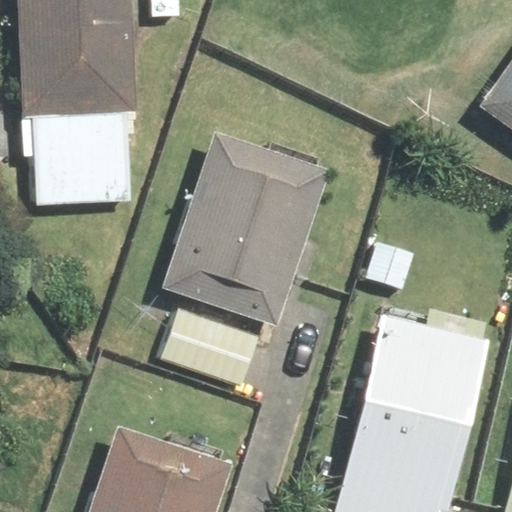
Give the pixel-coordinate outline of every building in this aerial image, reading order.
[(125,0),(11,0),(18,121),(131,115),(125,0)] [(511,55),(474,108),(511,134),(511,55)] [(208,132),(154,292),(272,331),(326,171),(208,132)] [(417,254),(371,240),(359,282),(405,295),(417,254)] [(250,336),(178,313),(163,362),(235,385),(250,336)] [(377,315),(326,511),(435,511),(480,342),(377,315)] [(110,429),(81,511),(209,511),(225,468),(110,429)] [(511,511),(511,459),(499,511),(511,511)]
